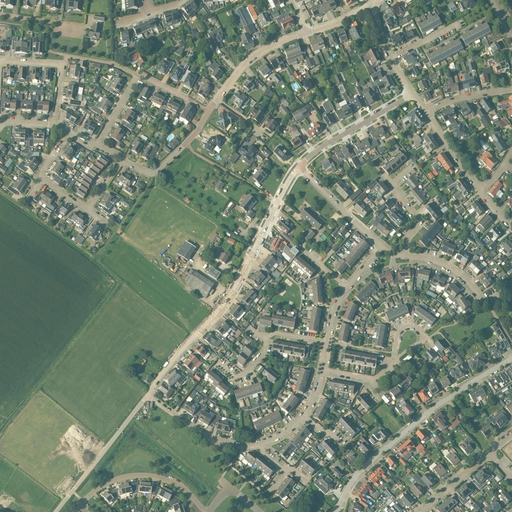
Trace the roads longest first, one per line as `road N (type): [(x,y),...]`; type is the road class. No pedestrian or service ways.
road 1 (residential): [(147,394),(237,282),(299,164)]
road 2 (residential): [(334,511),(357,476),(408,430),(511,359)]
road 3 (residential): [(78,504),(120,477),(149,475),(177,484),(207,511)]
road 4 (unclassified): [(56,511),(147,394)]
road 5 (residential): [(122,160),(153,174),(193,137),(217,99)]
road 6 (residential): [(299,164),(411,93)]
road 7 (residential): [(147,394),(212,440),(254,447)]
